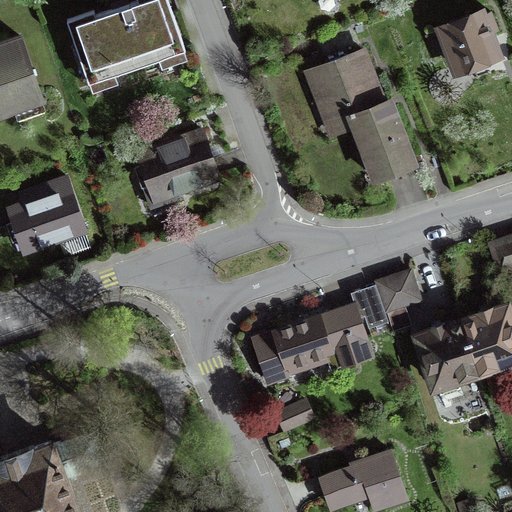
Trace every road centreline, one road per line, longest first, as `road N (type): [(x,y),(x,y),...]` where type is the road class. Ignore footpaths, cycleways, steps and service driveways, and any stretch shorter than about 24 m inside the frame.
road 1 (residential): [(200,0),(280,222)]
road 2 (residential): [(195,306),(277,511)]
road 3 (residential): [(0,320),(174,257)]
road 4 (residential): [(344,252),(511,197)]
road 5 (residential): [(195,306),(344,252)]
